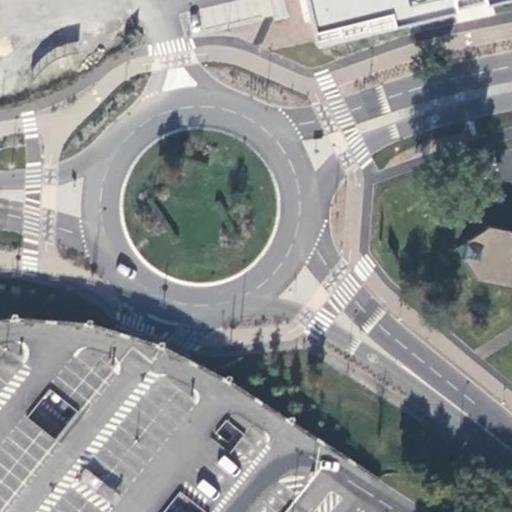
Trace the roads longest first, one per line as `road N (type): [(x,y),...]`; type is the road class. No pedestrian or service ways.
road 1 (secondary): [(231,298),(315,326),(511,455)]
road 2 (secondary): [(511,441),(341,292),(296,225)]
road 3 (tertiary): [(511,67),(264,131)]
road 4 (tertiary): [(298,204),(389,127),(511,87)]
road 5 (secondary): [(111,244),(131,273),(165,296),(231,298)]
road 6 (secondary): [(125,144),(0,175)]
